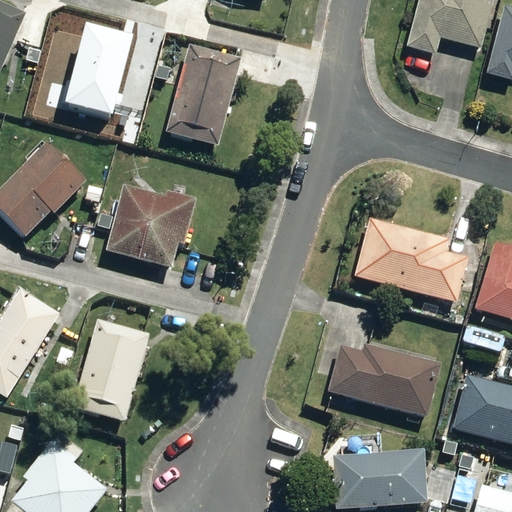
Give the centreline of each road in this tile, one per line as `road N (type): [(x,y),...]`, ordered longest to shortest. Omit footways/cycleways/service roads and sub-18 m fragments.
road 1 (residential): [(332,124),(213,498)]
road 2 (residential): [(332,124),(511,174)]
road 3 (residential): [(353,0),(332,124)]
